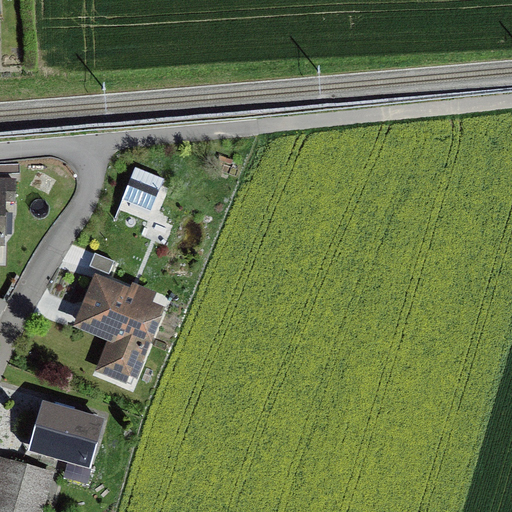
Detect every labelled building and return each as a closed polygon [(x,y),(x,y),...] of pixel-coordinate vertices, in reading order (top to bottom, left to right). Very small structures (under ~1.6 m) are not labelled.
[(135,171),(124,201),(151,211),(162,181),(135,171)] [(0,245),(13,246),(13,182),(0,181),(0,245)] [(109,275),(114,262),(95,254),(90,267),(109,275)] [(174,305),(95,276),(75,330),(115,344),(105,373),(138,385),(150,351),(157,353),(174,305)] [(100,422),(53,407),(37,457),(84,471),(100,422)] [(5,462),(0,478),(0,501),(37,511),(48,475),(5,462)] [(37,511),(0,501),(0,511),(37,511)]
